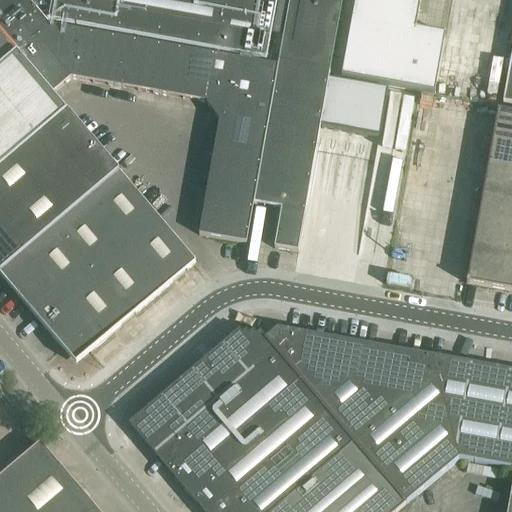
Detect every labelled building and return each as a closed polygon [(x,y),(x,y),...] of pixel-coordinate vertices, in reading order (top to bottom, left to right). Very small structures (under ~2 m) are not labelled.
[(0,0),(0,33),(18,54),(15,56),(16,57),(17,58),(51,30),(47,25),(48,24),(264,65),(265,60),(276,0),(0,0)] [(289,0),(278,62),(277,68),(327,77),(340,0),(289,0)] [(402,0),(356,0),(353,21),(413,32),(418,3),(402,0)] [(353,21),(342,78),(433,95),(444,38),(413,32),(353,21)] [(51,30),(17,58),(51,97),(53,96),(69,82),(77,35),(51,30)] [(0,69),(16,57),(15,56),(18,54),(0,33),(0,69)] [(511,33),(500,103),(511,105),(511,33)] [(77,35),(69,82),(92,86),(100,39),(77,35)] [(100,39),(92,86),(137,94),(145,47),(100,39)] [(145,47),(137,94),(159,98),(167,51),(145,47)] [(167,51),(159,98),(182,102),(190,55),(167,51)] [(190,55),(182,102),(204,105),(232,63),(190,55)] [(0,69),(0,170),(65,114),(51,97),(17,58),(16,57),(0,69)] [(232,63),(204,105),(218,124),(269,113),(276,71),(232,63)] [(297,255),(327,77),(277,68),(276,71),(269,113),(261,155),(257,178),(253,200),(252,207),(280,211),(273,251),(297,255)] [(478,136),(480,110),(468,109),(466,135),(478,136)] [(511,113),(496,111),(490,139),(511,142),(511,113)] [(218,124),(214,147),(261,155),(269,113),(218,124)] [(65,114),(0,170),(0,275),(1,277),(120,175),(116,170),(65,114)] [(357,150),(360,133),(344,130),(340,147),(357,150)] [(511,142),(490,139),(486,166),(511,170),(511,142)] [(214,147),(210,169),(257,178),(261,155),(214,147)] [(511,170),(486,166),(480,196),(511,201),(511,170)] [(210,169),(206,192),(253,200),(257,178),(210,169)] [(120,175),(1,277),(64,351),(92,353),(123,327),(135,317),(174,284),(186,273),(194,266),(197,265),(120,175)] [(206,192),(202,215),(249,223),(252,207),(253,200),(206,192)] [(511,201),(480,196),(475,226),(511,232),(511,201)] [(202,215),(198,238),(245,246),(249,223),(202,215)] [(511,232),(475,226),(469,255),(511,262),(511,232)] [(464,282),(464,284),(466,285),(466,284),(511,292),(511,262),(469,255),(464,282)] [(130,426),(128,428),(157,464),(182,493),(190,502),(198,511),(397,511),(457,462),(459,461),(511,470),(511,375),(279,333),(276,332),(263,344),(258,338),(255,341),(252,337),(249,340),(246,336),(242,340),(239,335),(220,351),(206,362),(130,426)] [(94,511),(41,449),(0,483),(0,511),(94,511)]
